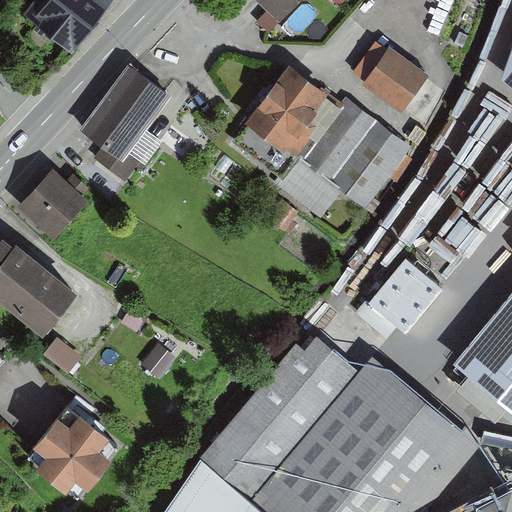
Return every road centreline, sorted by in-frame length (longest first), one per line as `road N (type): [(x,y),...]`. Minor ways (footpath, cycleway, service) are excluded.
road 1 (unknown): [(233,511),(393,361),(446,334),(511,459)]
road 2 (secondary): [(161,0),(0,172)]
